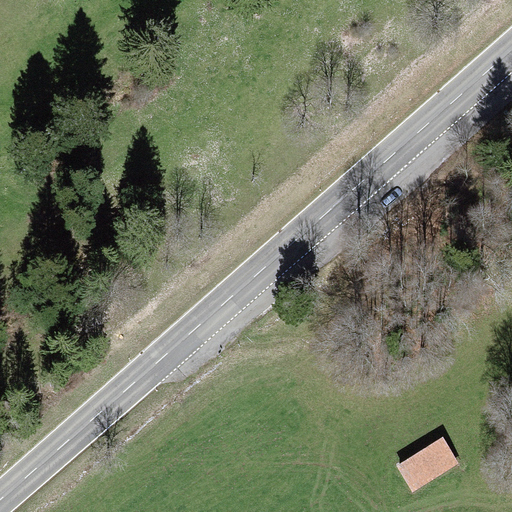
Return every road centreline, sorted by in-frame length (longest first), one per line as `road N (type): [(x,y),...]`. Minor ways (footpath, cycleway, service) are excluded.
road 1 (primary): [(511,48),(0,498)]
road 2 (track): [(262,268),(316,423),(362,511)]
